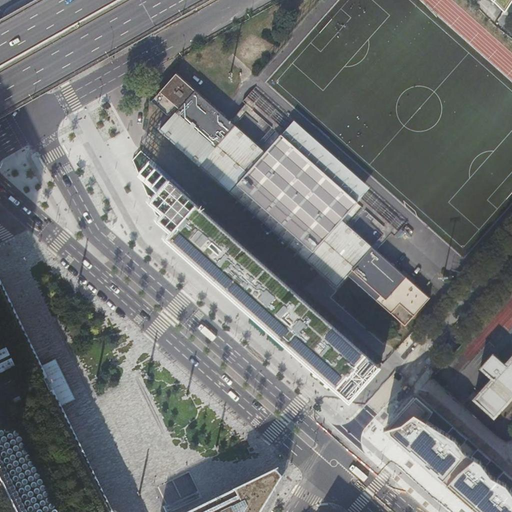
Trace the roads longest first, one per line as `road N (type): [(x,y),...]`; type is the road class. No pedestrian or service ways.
road 1 (primary): [(341,448),(99,230),(40,117)]
road 2 (primary): [(0,175),(326,473)]
road 3 (residential): [(341,448),(511,250)]
road 4 (trunk): [(40,117),(237,0)]
road 5 (trunk): [(0,92),(161,0)]
